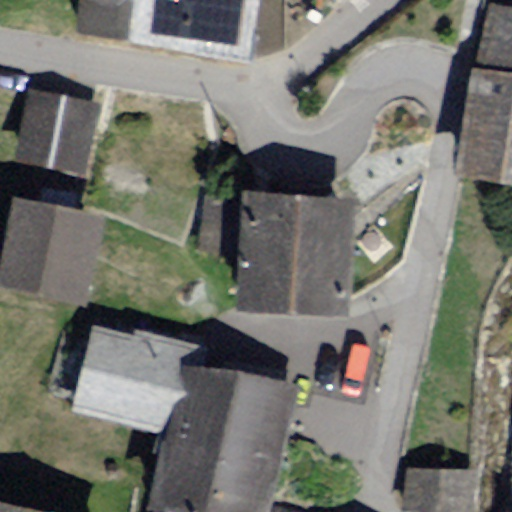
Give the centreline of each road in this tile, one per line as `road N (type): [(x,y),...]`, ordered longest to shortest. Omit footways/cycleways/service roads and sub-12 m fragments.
road 1 (residential): [(385,511),(378,499),(457,90),(391,80),(329,149),(298,157),(275,128),(290,90)]
road 2 (residential): [(0,53),(290,90)]
road 3 (residential): [(290,90),(380,0)]
